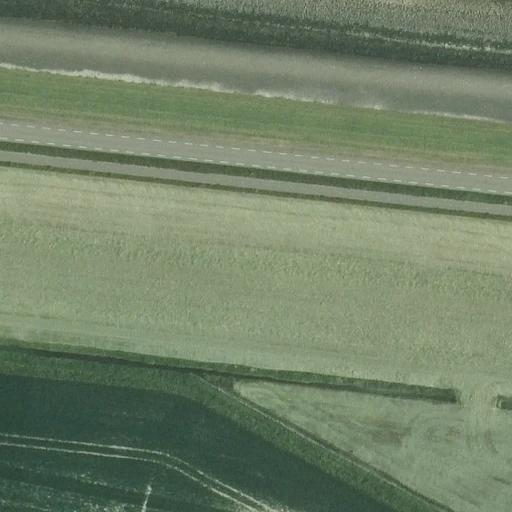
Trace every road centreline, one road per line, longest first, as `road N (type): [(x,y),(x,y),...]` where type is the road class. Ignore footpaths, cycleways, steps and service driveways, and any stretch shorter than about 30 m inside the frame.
road 1 (tertiary): [(511,184),(0,127)]
road 2 (unclassified): [(511,378),(0,321)]
